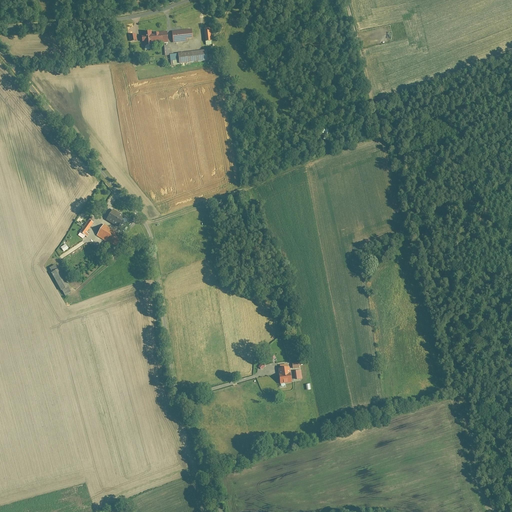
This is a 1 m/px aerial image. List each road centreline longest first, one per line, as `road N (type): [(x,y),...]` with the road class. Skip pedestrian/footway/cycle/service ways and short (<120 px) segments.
road 1 (unclassified): [(220,511),(172,380),(152,236),(0,46)]
road 2 (track): [(376,130),(410,225),(511,189)]
road 3 (unclassified): [(184,0),(92,23),(0,29)]
